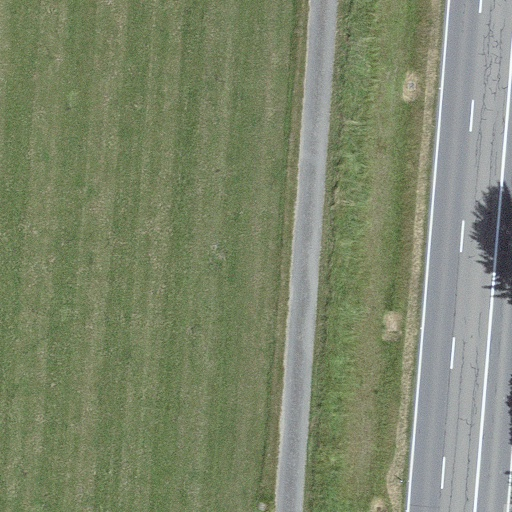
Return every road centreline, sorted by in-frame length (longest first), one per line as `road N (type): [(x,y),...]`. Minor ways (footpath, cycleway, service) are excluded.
road 1 (primary): [(497,0),(456,511)]
road 2 (track): [(325,0),(290,511)]
